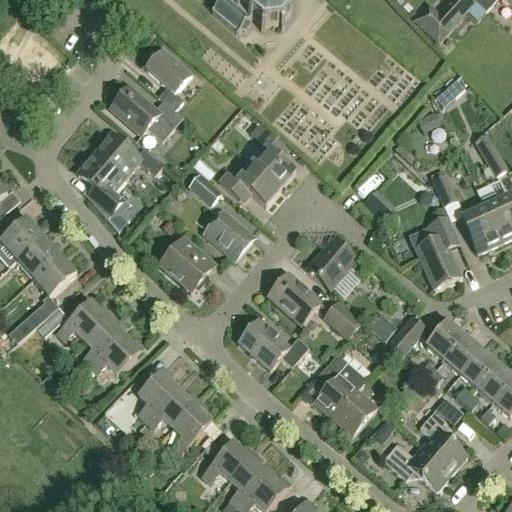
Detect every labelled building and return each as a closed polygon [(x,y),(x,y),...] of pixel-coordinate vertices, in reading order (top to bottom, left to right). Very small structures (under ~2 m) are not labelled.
[(214,0),(221,5),(212,17),(238,39),(252,21),(262,29),(259,34),(263,36),(265,32),(278,30),(281,34),(284,32),(282,28),(290,18),(295,19),(296,16),(292,14),(291,0),(214,0)] [(467,0),(452,0),(438,17),(428,8),(413,25),(439,49),(453,33),(476,8),(467,0)] [(511,0),(481,0),(476,6),(486,15),(500,1),(511,12),(511,0)] [(192,80),(163,54),(146,74),(167,92),(158,102),(174,116),(183,106),(175,99),(192,80)] [(442,90),(449,99),(465,86),(458,77),(442,90)] [(129,93),(111,114),(142,141),(148,134),(163,147),(175,133),(129,93)] [(446,109),(427,116),(431,127),(450,119),(446,109)] [(259,161),(251,170),(280,195),(295,178),(274,160),(282,151),(258,130),(250,139),(263,150),(255,159),(259,161)] [(112,140),(95,160),(124,185),(138,167),(155,181),(163,171),(144,155),(137,162),(112,140)] [(474,148),(495,183),(508,174),(487,140),(474,148)] [(156,145),(148,154),(162,167),(171,158),(156,145)] [(199,159),(216,172),(224,163),(207,149),(199,159)] [(114,196),(124,185),(95,160),(78,180),(96,195),(89,204),(108,225),(118,213),(115,210),(121,202),(114,196)] [(280,195),(251,170),(237,187),(227,179),(219,188),(237,203),(245,194),(265,212),(280,195)] [(511,179),(468,191),(472,205),(511,194),(511,179)] [(188,193),(211,212),(222,199),(200,180),(188,193)] [(431,186),(444,212),(458,206),(446,180),(431,186)] [(367,208),(386,223),(396,211),(378,195),(367,208)] [(495,200),(482,206),(501,249),(511,243),(511,210),(508,201),(497,206),(495,200)] [(347,216),(367,233),(377,222),(357,204),(347,216)] [(501,249),(482,206),(481,206),(484,212),(461,223),(477,259),(501,249)] [(235,265),(254,244),(224,218),(205,239),(235,265)] [(416,254),(434,293),(459,281),(447,253),(459,248),(447,222),(428,230),(435,245),(416,254)] [(17,266),(44,243),(27,224),(0,247),(17,266)] [(33,285),(60,261),(44,243),(17,266),(33,285)] [(356,265),(333,245),(307,275),(330,295),(349,273),(358,280),(365,273),(356,265)] [(159,274),(189,300),(213,273),(183,246),(159,274)] [(77,280),(60,261),(33,285),(48,301),(50,303),(77,280)] [(301,331),(321,308),(287,280),(268,303),(301,331)] [(35,334),(58,314),(59,313),(50,303),(48,301),(41,307),(43,310),(9,340),(18,349),(35,334)] [(84,346),(111,320),(103,313),(100,316),(90,306),(58,338),(65,346),(74,336),(84,346)] [(362,329),(337,307),(323,324),(348,345),(362,329)] [(43,344),(66,324),(58,314),(35,334),(43,344)] [(90,372),(123,340),(114,331),(118,327),(111,320),(84,346),(93,355),(83,364),(90,372)] [(403,361),(425,335),(412,323),(390,349),(403,361)] [(291,353),(257,325),(238,349),(271,375),(281,363),(292,373),(308,353),(298,345),(291,353)] [(442,366),(463,341),(447,327),(426,352),(442,366)] [(132,350),(123,340),(90,372),(97,379),(107,370),(117,380),(144,354),(136,346),(132,350)] [(370,341),(358,351),(371,365),(383,354),(370,341)] [(460,381),(481,356),(463,341),(442,366),(460,381)] [(476,395),(497,370),(481,356),(460,381),(476,395)] [(333,425),(366,385),(336,360),(314,386),(324,394),(313,408),(333,425)] [(427,384),(434,375),(427,369),(419,378),(424,382),(427,384)] [(487,415),(511,386),(511,382),(497,370),(476,395),(493,409),(487,415)] [(145,428),(179,394),(169,384),(173,381),(165,373),(151,387),(144,380),(124,401),(131,408),(139,400),(149,410),(138,421),(145,428)] [(442,382),(434,375),(427,384),(435,391),(438,388),(442,382)] [(367,386),(366,385),(333,425),(353,442),(377,413),(357,398),(367,386)] [(511,420),(511,386),(480,423),(488,430),(495,421),(500,415),(510,423),(511,420)] [(464,409),(471,401),(463,393),(456,403),(464,409)] [(173,433),(199,406),(191,399),(188,402),(179,394),(145,428),(153,435),(163,424),(173,433)] [(479,407),(471,401),(464,409),(471,416),(479,407)] [(444,442),(452,432),(464,419),(446,404),(434,417),(420,434),(430,442),(422,453),(452,479),(467,461),(444,442)] [(206,413),(199,406),(173,433),(182,442),(173,452),(180,459),(212,426),(203,417),(206,413)] [(378,413),(376,415),(386,423),(387,424),(395,415),(384,406),(378,413)] [(229,488),(254,459),(246,453),(243,456),(233,448),(203,482),(210,489),(219,479),(229,488)] [(452,479),(422,453),(412,463),(397,450),(383,466),(406,486),(414,477),(437,497),(452,479)] [(237,511),(238,511),(268,478),(259,470),(262,466),(254,459),(229,488),(239,496),(230,506),(237,511)] [(278,487),(268,478),(238,511),(252,511),(254,509),(257,511),(270,511),(290,490),(281,483),(278,487)]
